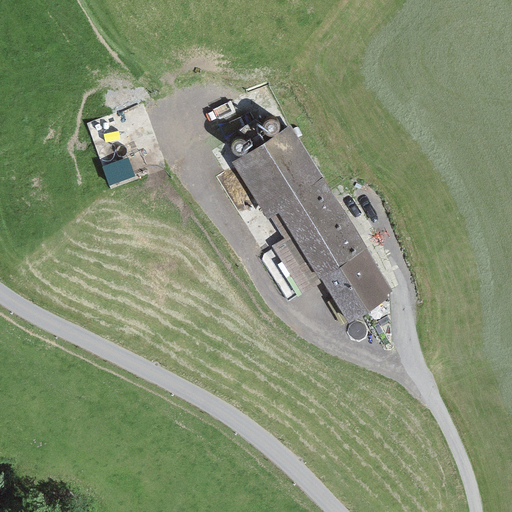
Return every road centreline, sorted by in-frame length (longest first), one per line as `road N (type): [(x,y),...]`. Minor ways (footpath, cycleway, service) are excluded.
road 1 (track): [(472,511),(463,461),(423,382),(279,314),(207,200)]
road 2 (unclassified): [(332,511),(245,428),(0,291)]
